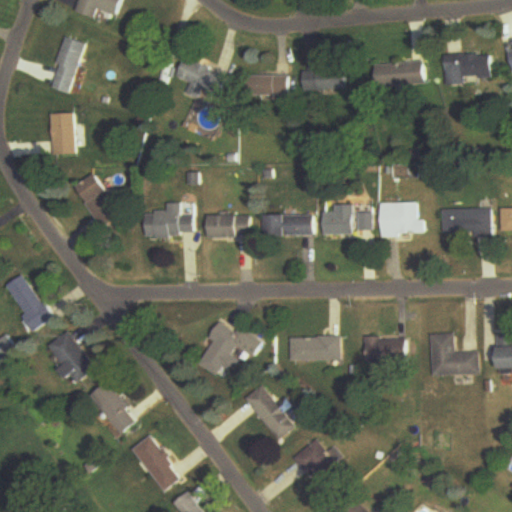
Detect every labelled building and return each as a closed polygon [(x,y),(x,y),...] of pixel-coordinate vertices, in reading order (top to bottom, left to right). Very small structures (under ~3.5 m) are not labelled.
[(120,17),(126,0),(84,0),(79,13),(98,20),(101,10),(120,17)] [(74,96),(90,45),(70,39),(54,90),(74,96)] [(449,56),(449,81),(495,80),(495,54),(449,56)] [(196,84),(191,96),(204,101),(208,91),(224,97),(232,77),(190,60),(182,78),(196,84)] [(432,87),(430,63),(381,66),(382,90),(432,87)] [(353,91),(352,71),(308,72),(309,92),(353,91)] [(293,97),(293,77),(249,77),(249,97),(293,97)] [(56,157),(79,157),(78,116),(55,116),(56,157)] [(104,230),(125,221),(106,177),(85,186),(104,230)] [(389,205),(390,239),(433,237),(432,220),(426,220),(426,204),(389,205)] [(153,214),(153,238),(201,238),(201,217),(189,217),(189,205),(174,205),(174,214),(153,214)] [(450,212),(451,237),(500,236),(499,209),(487,209),(488,211),(450,212)] [(361,236),(361,214),(331,214),(331,236),(361,236)] [(380,234),(380,215),(365,215),(365,234),(380,234)] [(320,217),(271,217),(271,238),(320,238),(320,217)] [(257,218),(215,218),(215,241),(257,241),(257,218)] [(8,288),(37,331),(55,319),(26,276),(8,288)] [(244,347),(261,358),(270,344),(247,329),(243,335),(227,325),(216,340),(220,343),(205,365),(224,377),(230,368),(238,373),(246,362),(238,357),(244,347)] [(52,347),(66,367),(60,371),(67,380),(75,375),(81,384),(99,371),(73,333),(52,347)] [(18,351),(7,335),(0,340),(0,363),(0,364),(18,351)] [(439,336),(441,377),(487,376),(487,354),(463,355),(462,336),(439,336)] [(348,338),(298,338),(298,363),(348,363),(348,338)] [(414,340),(373,340),(373,366),(414,366),(414,340)] [(125,435),(142,421),(111,383),(94,398),(125,435)] [(253,399),(284,443),(302,430),(271,386),(253,399)] [(167,493),(185,481),(155,438),(137,450),(167,493)] [(301,461),(329,498),(353,479),(325,442),(301,461)] [(179,511),(209,511),(195,492),(175,506),(179,511)] [(373,511),(358,497),(344,511),(373,511)]
